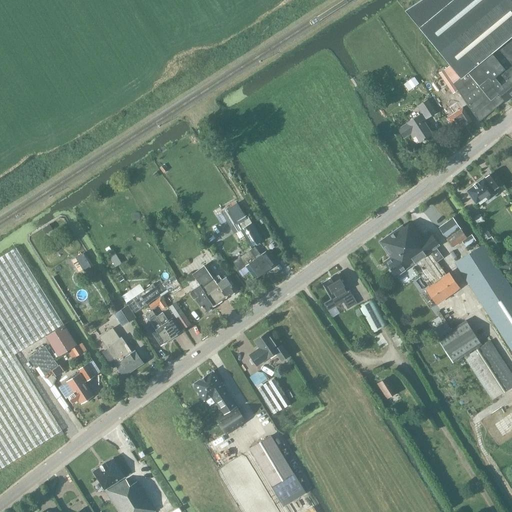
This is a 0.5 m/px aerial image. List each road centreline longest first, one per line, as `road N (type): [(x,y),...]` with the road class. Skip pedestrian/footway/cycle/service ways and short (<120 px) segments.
road 1 (tertiary): [(0,505),(384,222),(511,117)]
road 2 (track): [(197,122),(358,363),(390,356),(407,370),(495,511)]
